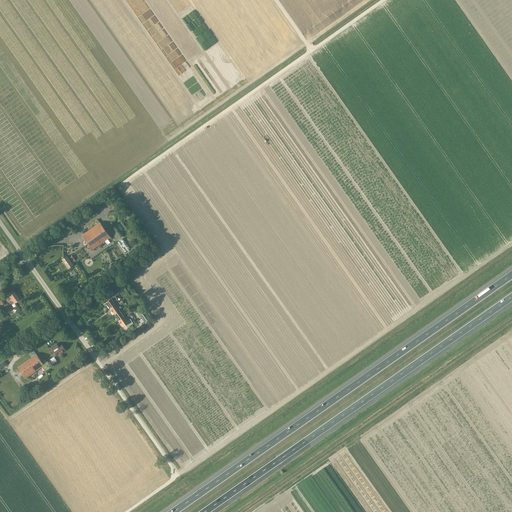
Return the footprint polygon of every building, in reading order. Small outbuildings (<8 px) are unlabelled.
[(73,231),(80,226),(77,222),(70,226),(73,231)] [(92,250),(110,237),(100,223),(82,236),(92,250)] [(73,265),(72,264),(75,262),(71,256),(68,258),(67,256),(62,260),(68,269),(73,265)] [(110,289),(104,294),(107,299),(114,294),(110,289)] [(14,303),(19,300),(12,291),(7,294),(11,299),(7,301),(9,304),(13,302),(14,303)] [(110,309),(119,303),(115,297),(105,303),(106,303),(110,309)] [(136,300),(132,303),(137,310),(142,307),(136,300)] [(114,315),(120,311),(118,308),(123,304),(121,301),(119,303),(110,309),(114,315)] [(142,310),(137,313),(145,324),(150,320),(142,310)] [(118,321),(124,317),(120,311),(114,315),(118,321)] [(124,317),(118,321),(122,327),(125,325),(127,328),(133,324),(130,319),(127,321),(124,317)] [(50,337),(45,340),(48,346),(53,343),(50,337)] [(65,350),(61,344),(58,347),(56,344),(48,349),(52,354),(55,352),(57,356),(65,350)] [(25,379),(44,365),(36,355),(18,368),(25,379)]
